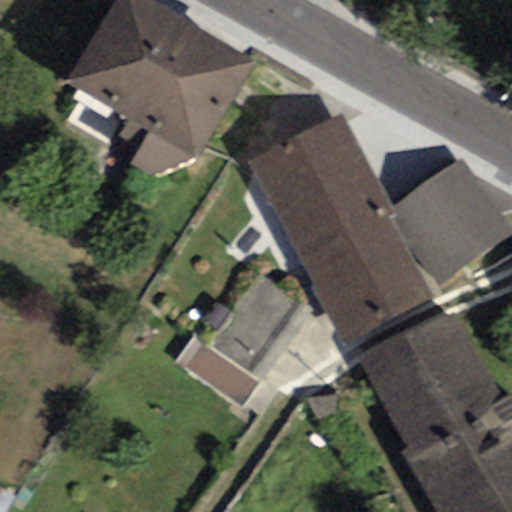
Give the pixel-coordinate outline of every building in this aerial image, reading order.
[(254,75),(124,2),(72,93),(202,167),(254,75)] [(249,161),(297,254),(389,208),(341,114),(249,161)] [(389,208),(438,282),(510,234),(460,160),(389,208)] [(389,208),(297,254),(345,343),(430,300),(389,208)] [(254,374),(297,308),(258,283),(215,349),(254,374)] [(511,511),(511,419),(447,317),(367,368),(458,511),(511,511)] [(335,394),(305,401),(319,422),(338,416),(335,394)]
